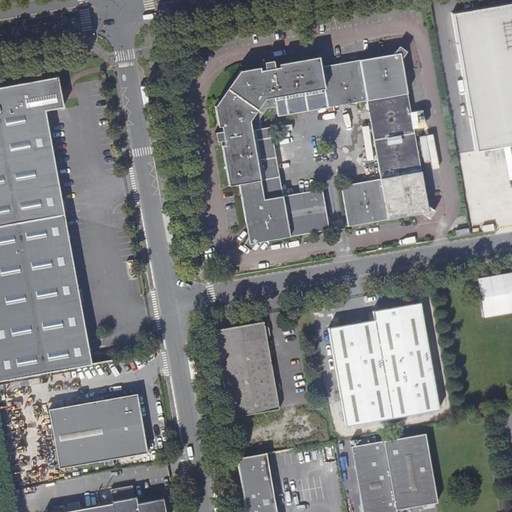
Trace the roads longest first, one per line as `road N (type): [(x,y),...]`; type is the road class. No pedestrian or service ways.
road 1 (unknown): [(438,150),(417,46),(403,24),(239,50),(204,78),(199,111),(223,245),(235,258),(250,262),(400,234)]
road 2 (primary): [(0,37),(226,0)]
